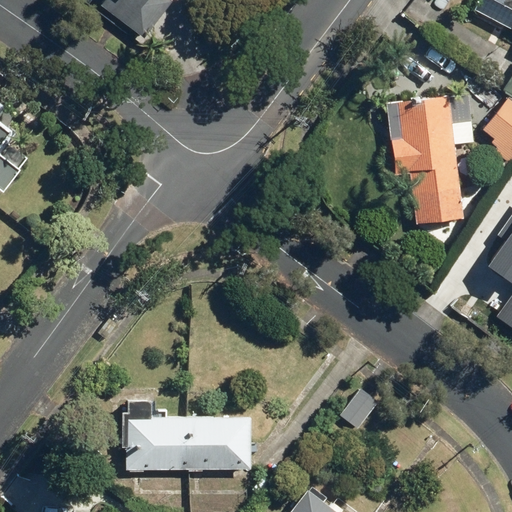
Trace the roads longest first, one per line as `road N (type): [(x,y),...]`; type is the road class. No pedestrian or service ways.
road 1 (residential): [(511,430),(275,243),(228,194),(209,153)]
road 2 (residential): [(209,153),(158,185),(0,401)]
road 3 (residential): [(209,153),(173,138),(0,0)]
road 4 (residential): [(350,0),(250,132),(209,153)]
